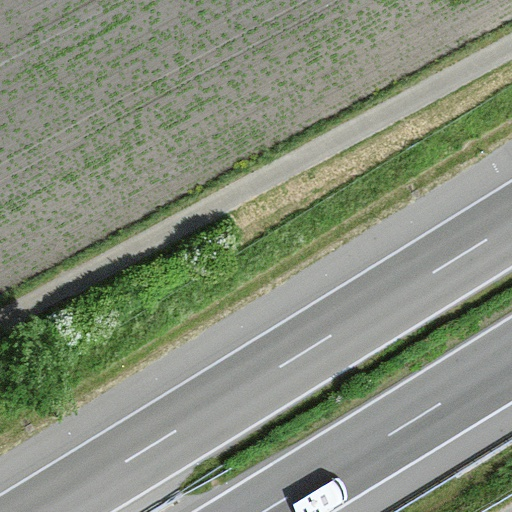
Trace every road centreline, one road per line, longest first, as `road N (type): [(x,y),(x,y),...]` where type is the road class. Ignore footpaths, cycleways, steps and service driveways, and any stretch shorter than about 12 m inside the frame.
road 1 (track): [(511,45),(0,322)]
road 2 (motorway): [(511,223),(42,511)]
road 3 (motorway): [(262,511),(511,358)]
